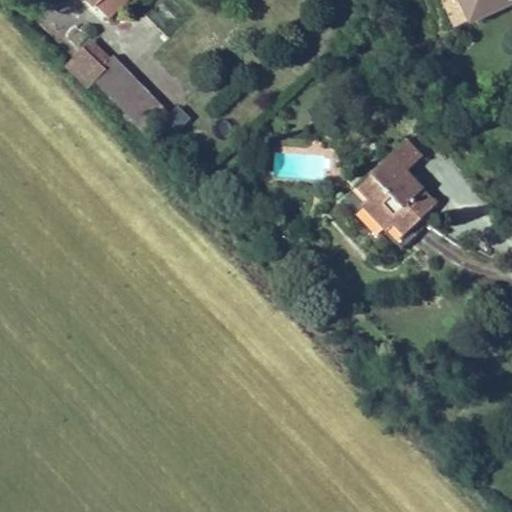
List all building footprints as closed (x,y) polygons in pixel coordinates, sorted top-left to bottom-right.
[(88,0),(107,18),(126,0),(88,0)] [(511,0),(460,0),(470,22),(511,2),(511,0)] [(169,115),(113,57),(109,61),(102,68),(90,56),(96,49),(91,44),(68,67),(86,86),(93,79),(148,136),(157,126),(169,115)] [(102,68),(109,61),(96,49),(90,56),(102,68)] [(389,89),(399,81),(387,64),(376,73),(389,89)] [(189,119),(177,107),(169,115),(157,126),(169,138),(189,119)] [(339,203),(375,243),(386,233),(393,226),(402,236),(436,205),(423,190),(419,194),(410,184),(414,181),(406,172),(422,157),(407,140),(339,203)] [(423,190),(414,181),(410,184),(419,194),(423,190)]
